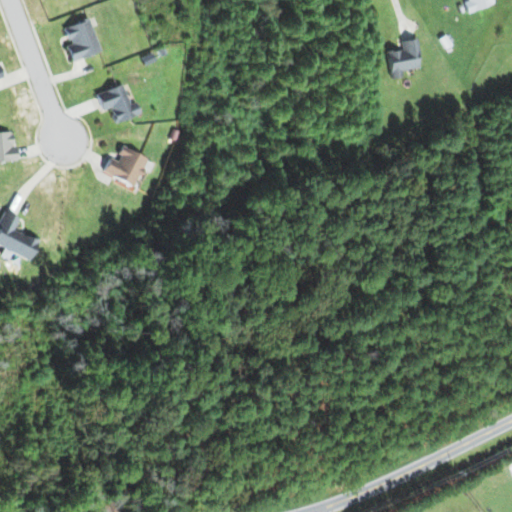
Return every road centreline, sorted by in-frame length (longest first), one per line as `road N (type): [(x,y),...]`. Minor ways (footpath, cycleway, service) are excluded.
road 1 (tertiary): [(511,417),(301,511)]
road 2 (residential): [(18,0),(75,144)]
